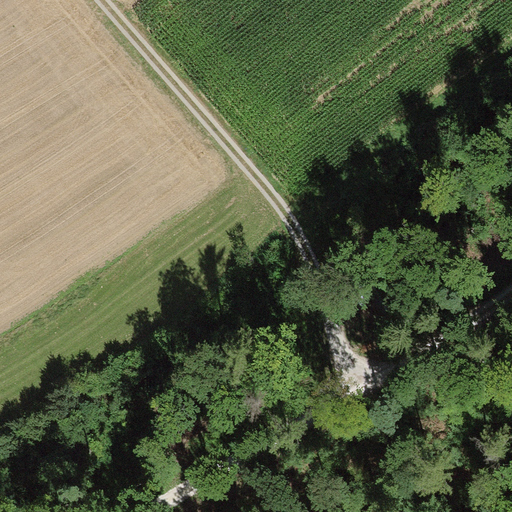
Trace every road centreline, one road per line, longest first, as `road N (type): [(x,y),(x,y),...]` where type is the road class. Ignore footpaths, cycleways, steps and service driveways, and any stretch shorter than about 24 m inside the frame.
road 1 (track): [(95,0),(295,240),(338,399)]
road 2 (track): [(511,301),(148,511)]
